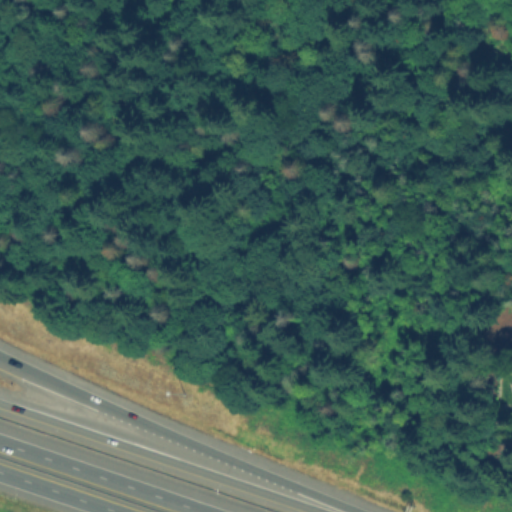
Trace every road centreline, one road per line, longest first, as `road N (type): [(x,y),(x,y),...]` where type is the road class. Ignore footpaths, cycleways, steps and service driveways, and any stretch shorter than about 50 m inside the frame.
road 1 (motorway): [(338,511),(22,369)]
road 2 (motorway): [(324,511),(0,401)]
road 3 (motorway): [(207,511),(0,441)]
road 4 (motorway): [(0,471),(118,511)]
